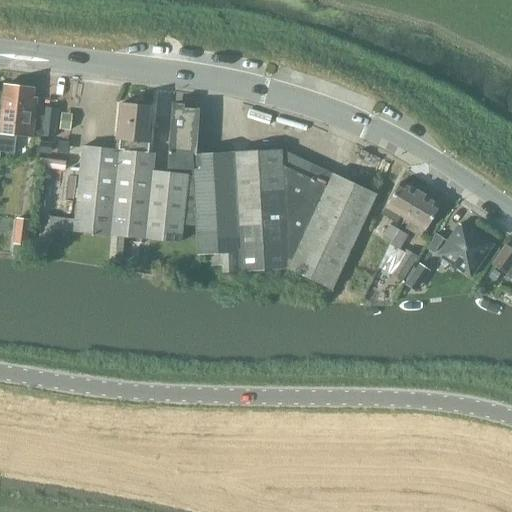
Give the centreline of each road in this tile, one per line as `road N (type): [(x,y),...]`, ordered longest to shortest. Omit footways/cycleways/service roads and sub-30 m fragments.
road 1 (tertiary): [(511,219),(399,147),(314,108),(214,80),(0,54)]
road 2 (tertiary): [(511,415),(420,401),(140,394),(0,374)]
